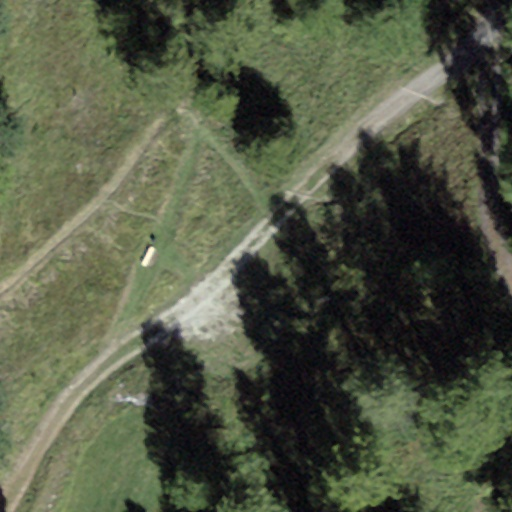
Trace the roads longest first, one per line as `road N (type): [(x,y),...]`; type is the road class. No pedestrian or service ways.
road 1 (track): [(0,501),(66,402),(278,219)]
road 2 (track): [(278,219),(407,93),(488,29)]
road 3 (track): [(511,258),(494,204),(488,29)]
